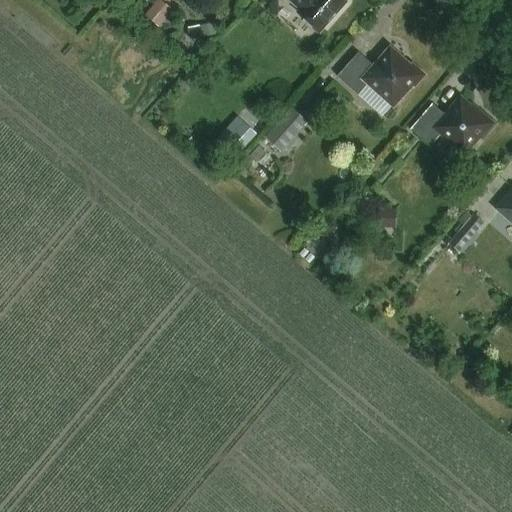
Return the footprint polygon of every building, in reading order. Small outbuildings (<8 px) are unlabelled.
[(159,27),(172,9),(160,0),(157,0),(145,16),(159,27)] [(288,0),(298,8),(295,11),(317,30),(343,0),(342,0),(288,0)] [(411,67),(390,48),(373,67),(358,54),(337,78),(358,96),(368,85),(393,108),(412,86),(414,88),(424,76),(412,65),(411,67)] [(478,112),(460,97),(445,115),(433,104),(410,130),(430,147),(440,135),(465,156),(480,138),(482,140),(495,124),(479,111),(478,112)] [(301,124),(289,113),(264,143),(276,153),(301,124)] [(242,149),(257,131),(241,118),(226,136),(242,149)] [(511,185),(493,208),(503,217),(506,213),(511,218),(511,185)] [(395,227),(396,208),(379,207),(378,226),(395,227)] [(325,253),(338,239),(323,226),(310,240),(325,253)]
